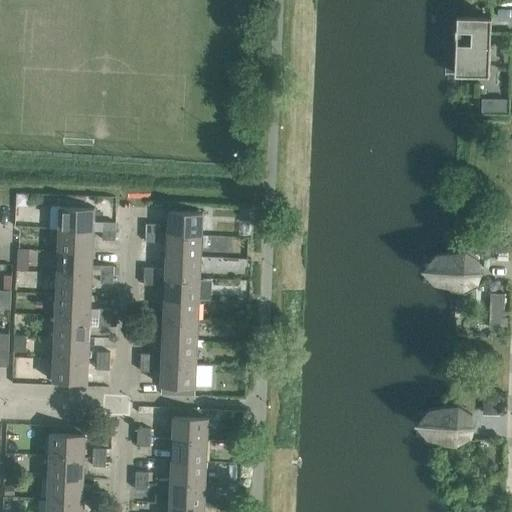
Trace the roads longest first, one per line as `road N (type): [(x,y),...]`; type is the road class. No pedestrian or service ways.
road 1 (residential): [(120,404),(124,224)]
road 2 (residential): [(120,404),(0,402)]
